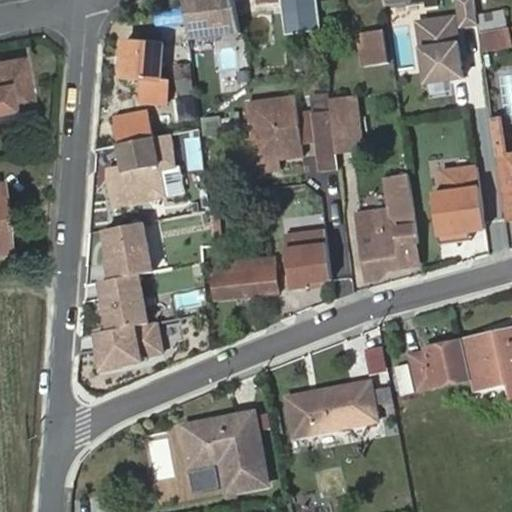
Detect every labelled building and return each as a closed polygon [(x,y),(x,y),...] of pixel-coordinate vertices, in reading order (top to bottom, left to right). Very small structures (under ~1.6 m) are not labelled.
[(185,0),(190,35),(206,32),(240,29),(234,0),(185,0)] [(258,0),(259,2),(274,0),(284,0),(286,11),(296,9),(318,7),(316,0),(258,0)] [(473,0),(455,0),(459,28),(477,26),(473,0)] [(318,7),(296,9),(297,22),(320,19),(318,7)] [(483,52),(511,48),(506,10),(477,14),(483,52)] [(464,79),(455,19),(419,24),(427,85),(464,79)] [(206,32),(206,38),(242,34),(240,29),(206,32)] [(357,37),(360,66),(387,63),(383,33),(357,37)] [(124,42),(121,78),(160,81),(163,46),(124,42)] [(318,43),(301,45),(305,75),(322,73),(318,43)] [(0,62),(0,110),(32,105),(23,58),(0,62)] [(118,145),(144,140),(135,97),(105,104),(113,146),(118,145)] [(194,97),(177,98),(178,119),(195,118),(194,97)] [(354,97),(330,100),(332,113),(336,146),(337,151),(337,153),(362,150),(354,97)] [(248,104),(252,141),(255,162),(278,159),(302,157),(300,146),(298,124),(294,98),(248,104)] [(312,111),(296,113),(298,124),(300,146),(317,143),(313,115),(312,111)] [(336,146),(332,113),(313,115),(317,143),(317,148),(336,146)] [(205,138),(221,136),(218,116),(202,118),(205,138)] [(112,208),(163,198),(158,171),(173,168),(172,147),(170,136),(144,140),(118,145),(122,166),(108,169),(106,178),(112,208)] [(255,162),(252,141),(242,143),(245,163),(255,162)] [(337,151),(336,146),(317,148),(318,153),(320,172),(337,170),(335,151),(337,151)] [(303,153),(305,174),(317,173),(315,152),(303,153)] [(511,154),(498,155),(507,220),(511,219),(511,154)] [(279,170),(278,159),(255,162),(245,163),(245,174),(279,170)] [(469,234),(488,230),(480,170),(442,171),(446,194),(432,196),(437,245),(470,242),(469,234)] [(357,215),(364,273),(367,273),(367,282),(380,281),(378,272),(416,266),(413,243),(418,242),(408,174),(381,178),(386,206),(382,211),(357,215)] [(143,224),(104,231),(109,262),(113,280),(139,276),(152,273),(143,224)] [(327,232),(286,237),(293,291),(310,289),(310,285),(322,284),(334,281),(327,232)] [(213,265),(216,301),(279,294),(275,259),(213,265)] [(148,325),(139,276),(113,280),(109,281),(103,282),(106,297),(102,298),(109,332),(148,325)] [(160,354),(154,323),(148,325),(109,332),(99,334),(102,348),(98,349),(102,370),(141,363),(140,358),(160,354)] [(511,330),(464,341),(472,381),(475,392),(509,384),(511,397),(511,330)] [(472,381),(464,341),(407,353),(410,365),(397,369),(401,392),(415,389),(416,392),(472,381)] [(287,398),(294,438),(378,422),(371,383),(287,398)] [(183,426),(191,469),(220,464),(226,493),(268,485),(254,412),(183,426)]
